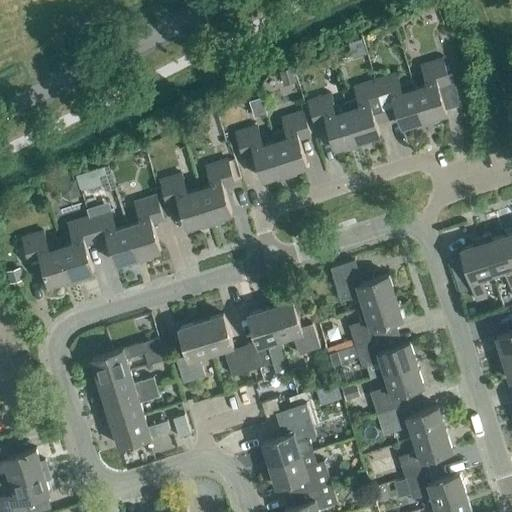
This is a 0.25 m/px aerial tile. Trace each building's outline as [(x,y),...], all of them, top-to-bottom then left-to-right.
[(414,88),(426,126),(435,123),(433,117),(447,113),(438,86),(449,82),(442,59),(421,65),(427,84),(414,88)] [(426,126),(414,88),(402,92),(396,73),(374,80),(387,119),(398,116),(402,127),(415,123),(417,129),(426,126)] [(376,123),(387,119),(374,80),(354,86),(360,105),(347,109),(359,148),(369,144),(367,138),(380,134),(376,123)] [(359,148),(347,109),(336,113),(330,94),(308,101),(316,125),(327,122),(335,148),(349,144),(351,150),(359,148)] [(274,141),(286,179),(296,175),(294,170),(307,165),(299,139),(310,135),(302,111),(281,118),(287,137),(274,141)] [(286,179),(274,141),(263,145),(257,125),(235,132),(243,157),(254,153),(263,180),(276,175),(278,181),(286,179)] [(198,188),(210,226),(220,223),(218,218),(231,213),(223,186),(234,183),(226,159),(205,166),(211,184),(198,188)] [(210,226),(198,188),(187,192),(181,174),(159,180),(167,204),(178,200),(187,227),(201,223),(202,228),(210,226)] [(128,226),(140,263),(149,260),(147,254),(160,250),(152,223),(164,220),(156,195),(135,202),(141,221),(128,226)] [(140,263),(128,226),(117,229),(110,210),(88,217),(96,241),(107,237),(115,264),(129,259),(131,265),(140,263)] [(85,244),(96,241),(88,217),(68,223),(74,243),(61,247),(73,284),(82,281),(80,275),(94,271),(85,244)] [(73,284),(61,247),(49,251),(43,231),(22,238),(30,262),(41,258),(49,285),(62,281),(64,286),(73,284)] [(511,289),(511,260),(504,235),(492,239),(490,234),(480,237),(492,274),(505,270),(511,290),(511,289)] [(480,278),(492,274),(480,237),(472,239),(474,245),(460,249),(477,301),(486,297),(480,278)] [(364,306),(396,296),(389,274),(362,283),(355,260),(331,267),(341,299),(360,293),(364,306)] [(364,306),(356,308),(360,320),(348,324),(355,346),(379,338),(376,327),(403,319),(396,296),(364,306)] [(280,339),(281,339),(292,336),(298,355),(320,348),(312,323),(301,327),(292,300),(269,307),(280,339)] [(289,367),(281,339),(280,339),(269,307),(248,314),(256,341),(244,345),(252,369),(275,362),(277,371),(289,367)] [(252,369),(244,345),(234,348),(223,314),(200,321),(210,353),(223,349),(232,376),(252,369)] [(199,357),(210,353),(200,321),(179,328),(187,354),(176,358),(183,382),(205,375),(199,357)] [(497,360),(511,355),(511,331),(496,336),(500,349),(494,351),(497,360)] [(159,337),(147,341),(154,361),(165,358),(159,337)] [(385,373),(417,363),(410,341),(383,350),(379,338),(355,346),(362,366),(381,360),(385,373)] [(98,380),(129,370),(125,358),(145,352),(142,343),(92,359),(98,380)] [(338,351),(329,354),(332,366),(341,363),(338,351)] [(511,355),(497,360),(500,369),(506,367),(510,380),(511,379),(511,355)] [(376,413),(408,403),(405,392),(424,386),(417,363),(385,373),(389,385),(369,391),(376,413)] [(105,402),(155,386),(153,376),(133,382),(129,370),(98,380),(105,402)] [(346,401),(361,396),(357,383),(342,388),(346,401)] [(112,424),(143,414),(139,401),(158,395),(155,386),(105,402),(112,424)] [(262,442),(269,464),(300,454),(313,450),(309,439),(316,436),(306,403),(276,413),(283,436),(262,442)] [(413,438),(445,428),(438,406),(412,414),(408,403),(376,413),(383,433),(409,425),(413,438)] [(143,414),(112,424),(119,446),(170,430),(167,420),(147,426),(143,414)] [(404,477),(429,470),(426,458),(452,450),(445,428),(413,438),(416,449),(397,455),(404,477)] [(11,480),(48,468),(46,459),(40,461),(36,448),(9,456),(5,445),(0,446),(0,469),(0,470),(4,482),(11,480)] [(290,494),(330,481),(323,460),(304,466),(300,454),(269,464),(276,487),(286,484),(290,494)] [(51,478),(48,468),(11,480),(4,482),(8,495),(0,496),(0,511),(38,511),(51,508),(47,493),(50,492),(46,479),(51,478)] [(434,505),(466,495),(459,473),(433,481),(429,470),(404,477),(411,498),(430,491),(434,505)] [(284,511),(318,511),(317,509),(337,502),(330,481),(290,494),(294,506),(284,509),(284,511)] [(471,511),(466,495),(434,505),(436,511),(471,511)]
